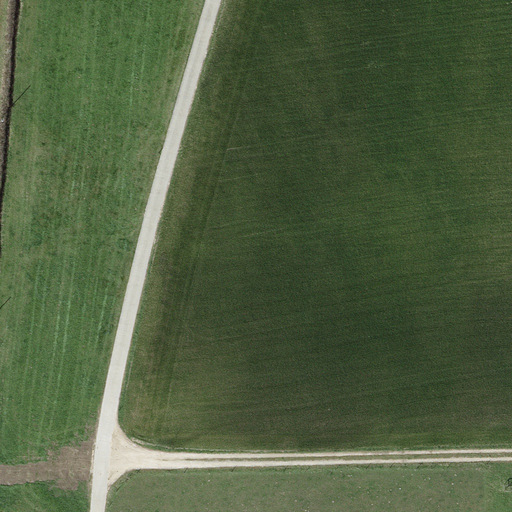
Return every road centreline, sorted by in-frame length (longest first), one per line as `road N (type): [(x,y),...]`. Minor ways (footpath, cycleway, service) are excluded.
road 1 (track): [(217,0),(130,313),(103,511)]
road 2 (track): [(108,460),(511,455)]
